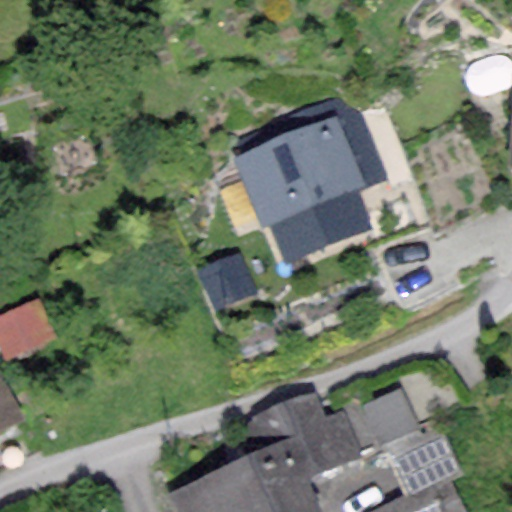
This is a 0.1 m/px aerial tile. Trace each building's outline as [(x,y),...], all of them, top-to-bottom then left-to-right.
[(387,187),(362,124),(233,174),(257,235),(275,228),(290,267),(367,237),(353,200),(387,187)] [(0,307),(0,342),(8,359),(61,334),(40,289),(0,307)] [(0,437),(17,430),(0,394),(0,437)] [(374,446),(399,505),(383,511),(473,511),(436,425),(414,434),(398,394),(359,410),(374,446)] [(309,511),(301,490),(311,486),(365,465),(348,421),(329,428),(320,406),(246,435),(261,473),(177,506),(179,511),(309,511)]
